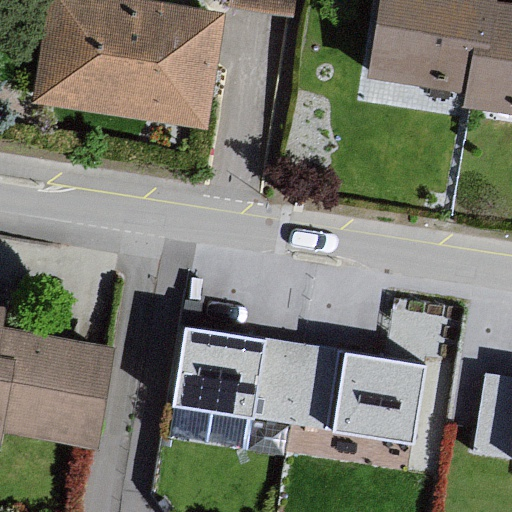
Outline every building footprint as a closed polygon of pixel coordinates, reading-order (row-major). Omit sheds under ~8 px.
[(218,21),(72,0),(48,0),(31,110),(204,139),(218,21)] [(495,0),(379,0),(365,82),(464,99),(463,120),(511,125),(511,13),(493,10),(495,0)] [(0,459),(4,460),(11,441),(94,454),(111,352),(0,335),(0,333),(5,310),(0,308),(0,459)] [(296,343),(184,326),(172,404),(284,420),(296,343)] [(422,363),(310,346),(298,424),(411,440),(422,363)] [(511,376),(486,372),(473,451),(511,457),(511,376)]
